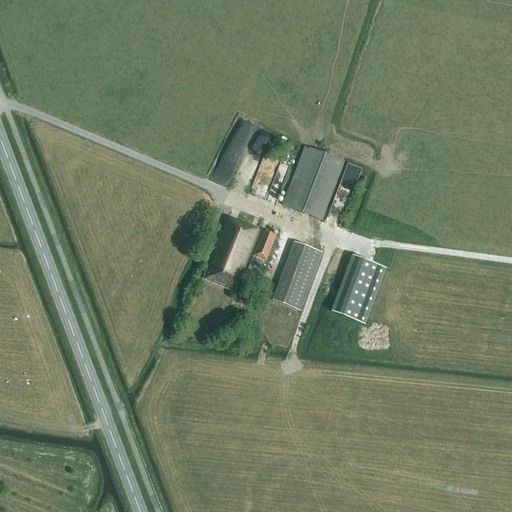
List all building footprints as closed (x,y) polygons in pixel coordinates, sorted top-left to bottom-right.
[(251,148),(243,174),(255,177),(263,152),(251,148)] [(283,206),(322,221),(344,163),(305,148),(283,206)] [(359,180),(364,169),(350,163),(346,175),(359,180)] [(235,293),(261,231),(227,218),(224,225),(210,260),(211,260),(203,280),(235,293)] [(263,232),(253,257),(266,262),(276,237),(263,232)] [(272,301),(300,312),(322,254),(294,243),(272,301)] [(351,256),(330,312),(358,323),(379,267),(351,256)]
